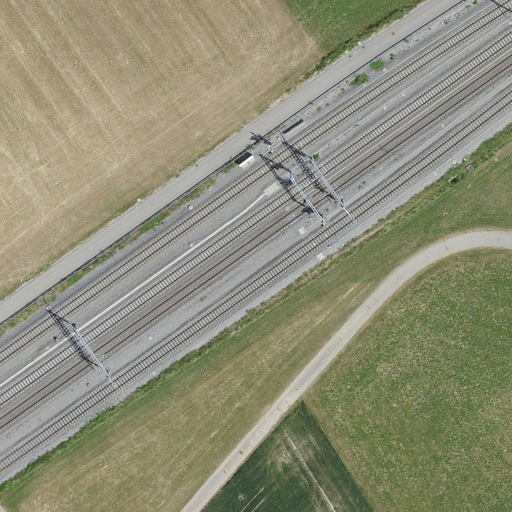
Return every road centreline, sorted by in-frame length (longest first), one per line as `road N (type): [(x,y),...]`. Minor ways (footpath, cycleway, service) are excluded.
road 1 (track): [(0,313),(449,0)]
road 2 (track): [(189,511),(396,275),(457,241),(511,240)]
